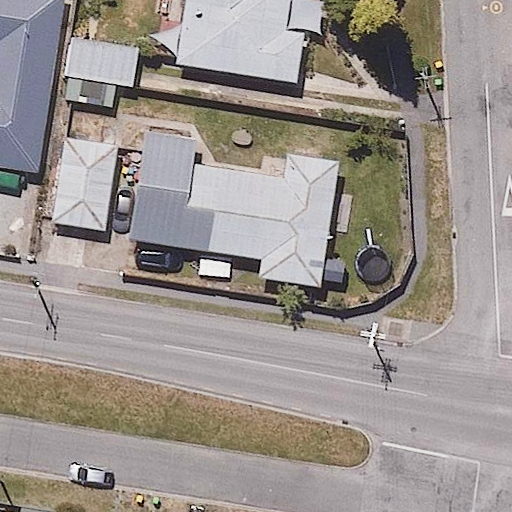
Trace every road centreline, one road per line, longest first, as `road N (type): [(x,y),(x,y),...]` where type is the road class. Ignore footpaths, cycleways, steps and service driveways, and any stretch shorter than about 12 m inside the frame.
road 1 (residential): [(0,320),(490,405)]
road 2 (residential): [(483,0),(497,339),(490,405)]
